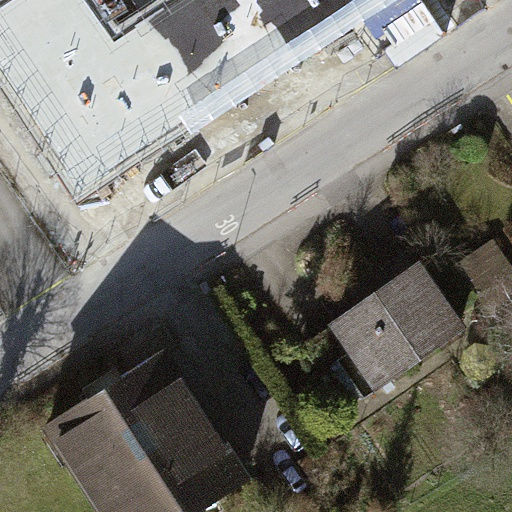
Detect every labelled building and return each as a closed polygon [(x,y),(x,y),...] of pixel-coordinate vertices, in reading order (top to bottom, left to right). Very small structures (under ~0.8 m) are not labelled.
[(0,66),(86,194),(257,80),(202,0),(177,0),(118,40),(90,0),(10,0),(0,7),(0,66)] [(202,0),(257,80),(375,0),(202,0)] [(511,258),(499,240),(459,267),(484,304),(511,284),(511,258)] [(333,329),(379,397),(472,334),(426,266),(333,329)] [(174,353),(48,433),(98,511),(212,511),(257,484),(174,353)]
